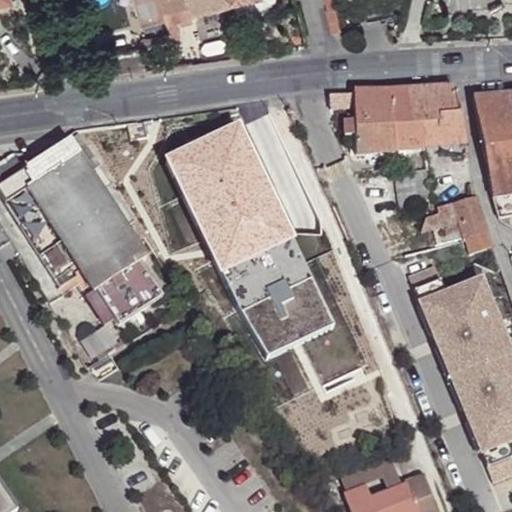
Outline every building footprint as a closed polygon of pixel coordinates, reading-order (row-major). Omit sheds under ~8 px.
[(162,12),(159,0),(133,0),(140,28),(164,23),(162,12)] [(159,0),(162,12),(187,6),(190,14),(229,4),(228,0),(159,0)] [(228,0),(229,4),(233,3),(236,16),(272,7),(275,0),(228,0)] [(342,29),(336,5),(329,6),(326,7),(332,31),(342,29)] [(190,17),(190,14),(187,6),(162,12),(164,23),(166,24),(190,17)] [(170,44),(168,35),(140,40),(142,49),(143,49),(170,44)] [(128,73),(146,70),(143,49),(142,49),(110,54),(128,73)] [(453,90),(418,93),(424,150),(440,149),(464,147),(466,147),(453,90)] [(418,93),(392,96),(399,153),(424,150),(418,93)] [(511,95),(473,100),(499,220),(511,226),(511,95)] [(354,109),(354,96),(328,96),(329,111),(354,109)] [(355,118),(359,156),(399,153),(392,96),(354,96),(354,109),(355,118)] [(348,157),(359,156),(355,118),(344,119),(348,157)] [(234,129),(207,142),(209,147),(226,138),(234,154),(244,149),(234,129)] [(81,137),(68,145),(127,235),(138,227),(81,137)] [(264,191),(244,149),(234,154),(226,138),(209,147),(207,142),(162,164),(170,178),(180,173),(189,192),(179,197),(193,227),(203,222),(210,236),(205,239),(214,259),(210,261),(224,290),(234,286),(243,304),(233,309),(258,352),(326,319),(299,264),(289,269),(278,247),(288,242),(275,214),(265,219),(254,196),(264,191)] [(21,165),(26,170),(56,152),(52,144),(30,157),(15,156),(5,163),(13,165),(21,165)] [(0,197),(12,216),(33,204),(75,269),(91,293),(94,292),(139,264),(144,261),(127,235),(68,145),(56,152),(26,170),(21,165),(13,165),(5,163),(0,166),(0,197)] [(465,159),(464,147),(440,149),(440,154),(465,159)] [(409,208),(429,197),(425,171),(394,173),(399,213),(409,208)] [(189,192),(180,173),(170,178),(179,197),(189,192)] [(264,191),(254,196),(265,219),(275,214),(264,191)] [(491,249),(477,198),(454,203),(455,208),(443,211),(447,226),(425,233),(429,248),(464,239),(469,256),(491,249)] [(33,204),(12,216),(54,282),(75,269),(33,204)] [(415,226),(409,208),(399,213),(388,219),(400,233),(415,226)] [(214,259),(205,239),(210,236),(203,222),(193,227),(210,261),(214,259)] [(288,242),(278,247),(289,269),(299,264),(288,242)] [(161,300),(139,264),(94,292),(101,303),(110,317),(116,327),(161,300)] [(434,266),(408,276),(490,482),(511,473),(511,461),(504,442),(511,439),(511,361),(497,324),(501,323),(497,313),(493,314),(479,279),(445,293),(434,266)] [(243,304),(234,286),(224,290),(233,309),(243,304)] [(101,303),(94,292),(91,293),(87,296),(93,306),(101,303)] [(110,317),(101,303),(93,306),(103,321),(110,317)] [(110,330),(116,327),(110,317),(103,321),(110,330)] [(326,319),(258,352),(263,362),(331,329),(326,319)] [(386,453),(336,473),(346,496),(381,482),(385,492),(399,486),(386,453)] [(433,511),(436,511),(422,475),(402,484),(403,485),(399,486),(385,492),(381,482),(346,496),(342,498),(347,511),(433,511)] [(0,511),(16,511),(0,487),(0,511)]
